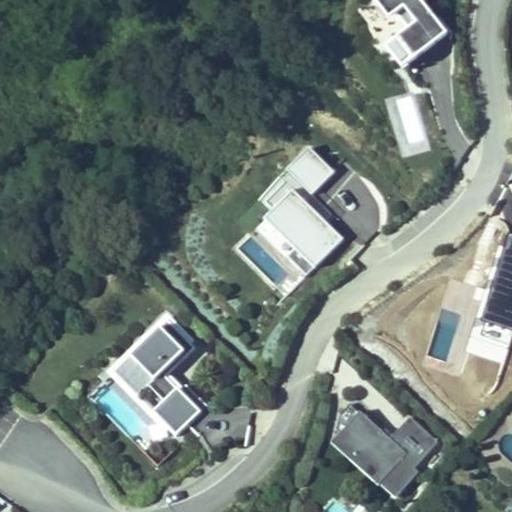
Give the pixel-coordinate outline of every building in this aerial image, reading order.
[(443,34),(418,3),(422,0),(379,0),(405,31),(395,39),(411,60),(443,34)] [(399,156),(426,150),(414,93),(387,99),(399,156)] [(306,149),(283,171),(309,198),(332,175),(306,149)] [(262,223),(313,270),(341,241),(290,193),(262,223)] [(165,377),(194,348),(166,320),(112,373),(136,398),(148,386),(163,402),(152,413),(175,437),(186,426),(200,412),(165,377)] [(389,439),(362,414),(354,423),(363,431),(346,450),(392,492),(437,442),(409,417),(389,439)] [(363,431),(354,423),(337,442),(346,450),(363,431)]
